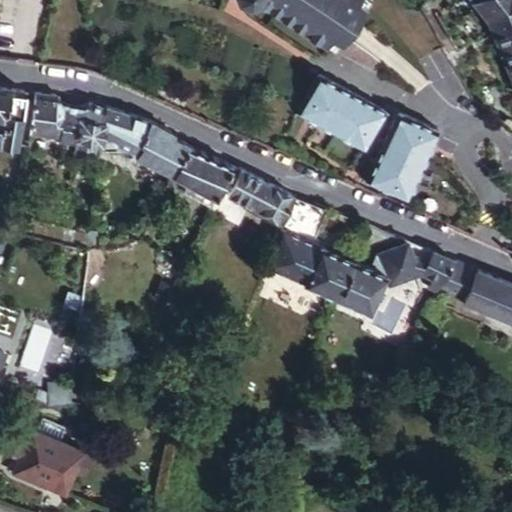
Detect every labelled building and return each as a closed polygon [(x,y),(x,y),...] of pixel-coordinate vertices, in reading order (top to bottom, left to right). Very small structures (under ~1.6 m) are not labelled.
[(239,0),(250,4),(259,0),(260,0),(268,5),(327,44),(333,37),(341,42),(352,26),(365,5),(357,0),(239,0)] [(511,0),(474,0),(487,16),(511,77),(511,0)] [(341,42),(333,37),(327,44),(334,51),(341,42)] [(365,148),(386,109),(318,72),(297,112),(365,148)] [(0,141),(16,144),(24,91),(7,89),(0,87),(0,141)] [(161,89),(157,98),(183,110),(189,98),(169,89),(167,91),(161,89)] [(77,140),(82,105),(63,103),(60,101),(59,99),(58,95),(44,94),(34,92),(29,130),(59,136),(59,137),(77,140)] [(102,137),(106,108),(98,105),(89,102),(87,104),(85,105),(82,105),(77,140),(79,141),(80,139),(101,143),(102,137)] [(175,173),(188,143),(179,138),(171,134),(173,131),(151,119),(106,107),(106,108),(102,137),(119,145),(119,146),(161,168),(162,167),(172,172),(175,173)] [(397,110),(367,181),(408,198),(438,128),(397,110)] [(217,193),(231,163),(216,156),(188,143),(175,173),(189,180),(217,193)] [(283,221),(294,194),(277,185),(240,166),(239,167),(231,163),(217,193),(215,197),(226,202),(221,214),(239,220),(247,202),(283,221)] [(215,197),(217,193),(189,180),(185,189),(213,202),(215,197)] [(266,266),(336,297),(352,258),(313,241),(328,207),(294,194),(283,221),(277,239),(271,254),(266,266)] [(0,226),(13,233),(14,233),(16,221),(4,215),(0,221),(0,226)] [(352,258),(336,297),(369,311),(385,273),(390,282),(395,280),(395,282),(417,273),(417,272),(422,270),(433,276),(431,281),(440,285),(455,258),(405,238),(380,228),(364,263),(352,258)] [(64,244),(89,249),(91,234),(66,229),(64,243),(64,244)] [(246,243),(271,254),(277,239),(252,229),(246,243)] [(476,267),(455,258),(440,285),(438,289),(463,299),(476,267)] [(511,280),(486,270),(476,267),(463,299),(511,318),(511,280)] [(440,285),(431,281),(429,285),(438,290),(438,289),(440,285)] [(49,402),(70,401),(73,380),(48,381),(49,402)] [(203,420),(236,428),(240,417),(209,406),(203,420)] [(13,471),(67,492),(83,450),(30,428),(13,471)] [(318,449),(329,451),(347,456),(353,445),(344,443),(321,438),(318,449)]
